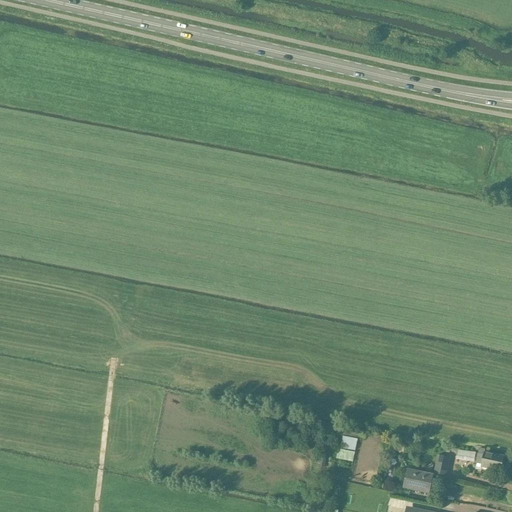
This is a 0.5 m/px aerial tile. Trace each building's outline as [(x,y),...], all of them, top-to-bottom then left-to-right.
[(342,437),(340,449),(355,452),(359,431),(344,429),(345,426),(325,423),(323,434),(342,437)] [(319,443),(315,468),(324,469),(328,445),(319,443)] [(458,450),(457,456),(472,459),(473,453),(458,450)] [(476,463),(482,465),(481,467),(501,472),(504,457),(485,452),(484,455),(478,454),(476,463)] [(450,458),(437,455),(433,474),(446,477),(450,458)] [(433,475),(408,470),(404,489),(429,494),(433,475)]
